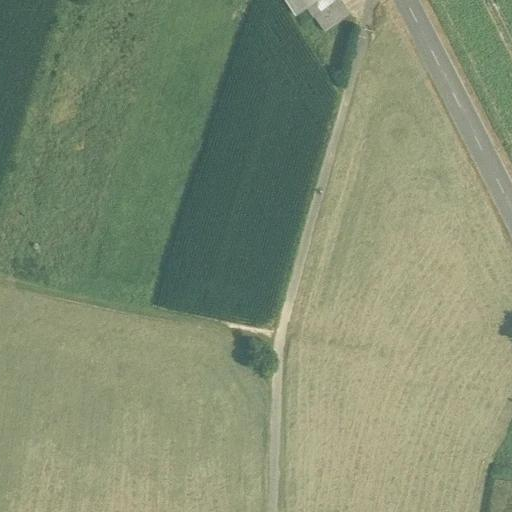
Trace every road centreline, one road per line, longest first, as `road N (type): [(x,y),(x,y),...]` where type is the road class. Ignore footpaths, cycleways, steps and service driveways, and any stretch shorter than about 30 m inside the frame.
road 1 (track): [(278,344),(167,333),(0,299)]
road 2 (tertiary): [(511,212),(403,0)]
road 3 (track): [(273,511),(278,344)]
